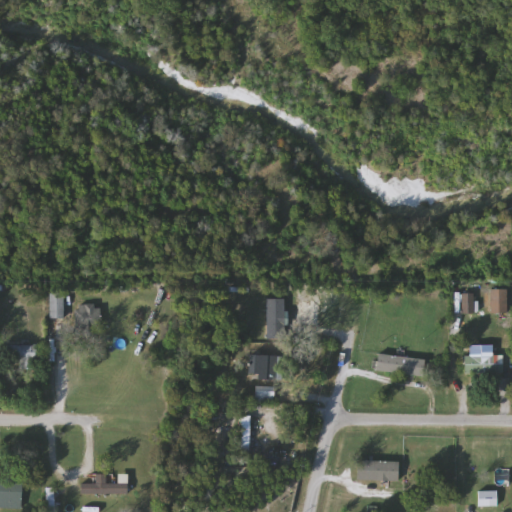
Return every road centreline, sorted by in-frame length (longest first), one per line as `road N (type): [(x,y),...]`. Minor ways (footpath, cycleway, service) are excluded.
road 1 (residential): [(511,419),(325,418)]
road 2 (residential): [(302,511),(346,338)]
